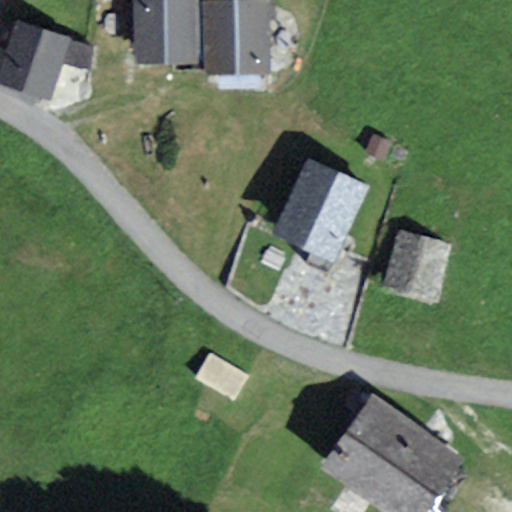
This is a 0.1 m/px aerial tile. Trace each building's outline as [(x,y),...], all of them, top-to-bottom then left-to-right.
[(197,0),(130,0),(131,64),(198,63),(197,0)] [(268,0),(250,0),(201,2),(204,74),(271,72),(268,0)] [(69,39),(15,22),(0,70),(0,85),(50,101),(69,39)] [(368,186),(306,157),(270,234),(332,263),(368,186)] [(452,245),(396,232),(382,291),(438,304),(452,245)] [(248,377),(208,353),(193,379),(232,402),(248,377)] [(428,511),(464,462),(371,397),(319,470),(377,511),(428,511)]
